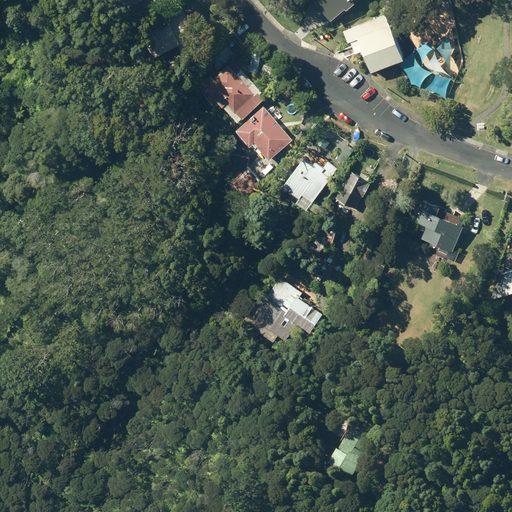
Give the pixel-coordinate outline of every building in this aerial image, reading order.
[(123,0),(138,18),(160,0),(123,0)] [(309,0),(330,22),(343,10),(346,13),(354,5),(352,1),(353,0),(309,0)] [(188,25),(180,8),(162,18),(165,24),(140,37),(152,59),(177,47),(183,59),(201,50),(195,38),(197,37),(191,24),(188,25)] [(363,50),(371,71),(409,57),(391,10),(344,28),(349,41),(352,40),(357,52),(363,50)] [(237,76),(228,66),(213,79),(211,76),(199,86),(200,88),(197,90),(214,109),(217,106),(225,114),(223,117),(231,126),(235,122),(237,124),(263,101),(259,96),(262,93),(241,71),(237,76)] [(263,155),(268,162),(293,141),(264,107),(236,131),(250,148),(253,146),(257,151),(256,152),(261,157),(263,155)] [(316,143),(325,150),(330,143),(321,136),(316,143)] [(339,156),(346,161),(351,154),(345,149),(339,156)] [(296,204),(306,211),(337,169),(328,163),(323,169),(315,163),(313,167),(303,160),(282,188),(299,201),(296,204)] [(241,204),(261,181),(249,170),(242,178),(239,175),(225,191),(236,202),(237,201),(241,204)] [(335,199),(355,209),(361,198),(362,199),(371,182),(350,170),(335,199)] [(250,208),(261,214),(271,199),(260,192),(250,208)] [(422,240),(453,253),(463,227),(435,217),(439,209),(421,202),(413,223),(427,228),(422,240)] [(310,244),(330,251),(336,233),(316,226),(310,244)] [(420,252),(426,255),(428,249),(422,247),(420,252)] [(511,271),(487,280),(494,299),(511,293),(511,271)] [(248,326),(274,343),(277,337),(286,342),(296,326),(309,334),(322,314),(298,299),(301,293),(279,279),(248,326)] [(330,470),(354,482),(365,463),(367,463),(377,446),(353,432),(330,470)]
